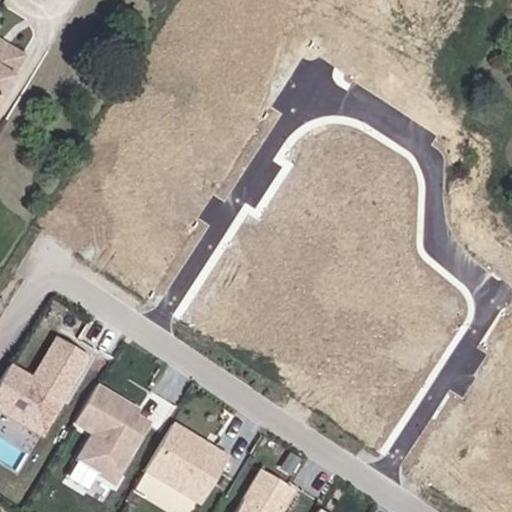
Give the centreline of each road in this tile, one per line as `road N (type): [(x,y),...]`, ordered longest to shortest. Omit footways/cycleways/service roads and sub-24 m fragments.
road 1 (residential): [(152,337),(309,87),(383,119),(430,161),(440,243),(491,301),(374,481)]
road 2 (residential): [(374,481),(152,337)]
road 3 (unknown): [(68,0),(0,113)]
road 4 (residential): [(152,337),(53,267)]
